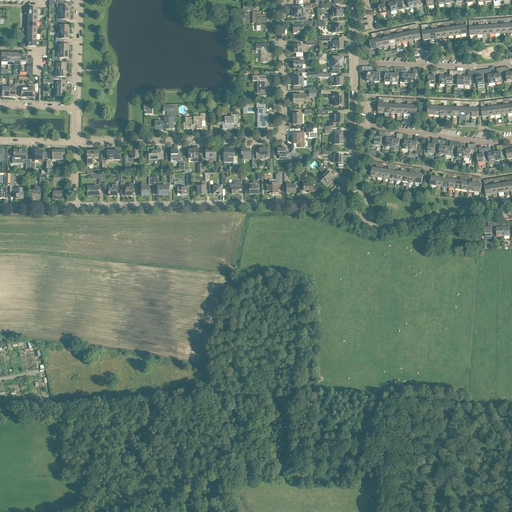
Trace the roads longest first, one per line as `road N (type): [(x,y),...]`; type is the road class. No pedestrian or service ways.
road 1 (residential): [(75,142),(276,138),(281,0)]
road 2 (residential): [(74,208),(321,203),(338,190)]
road 3 (residential): [(338,190),(378,227),(474,205),(511,215)]
road 4 (residential): [(354,124),(490,144),(511,138)]
road 5 (residential): [(511,63),(354,62)]
